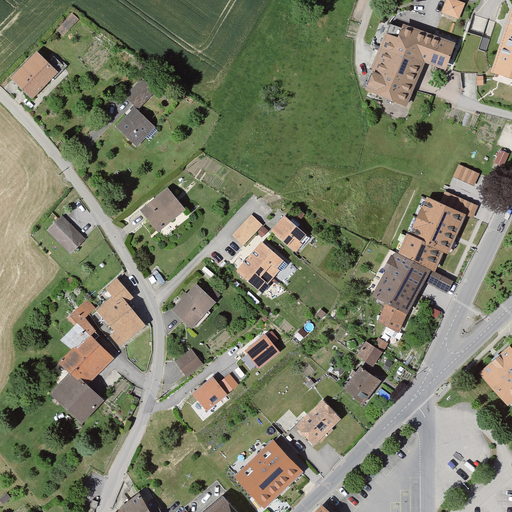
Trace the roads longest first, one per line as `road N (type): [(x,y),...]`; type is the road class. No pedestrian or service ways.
road 1 (residential): [(102,511),(150,402),(159,327),(96,210),(0,99)]
road 2 (residential): [(511,196),(446,336),(443,369)]
road 3 (residential): [(412,400),(298,511)]
